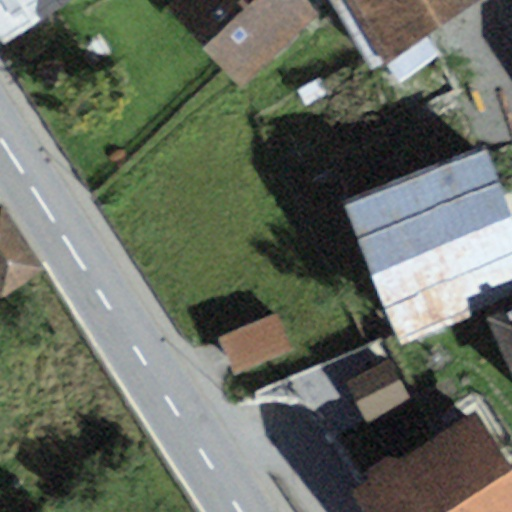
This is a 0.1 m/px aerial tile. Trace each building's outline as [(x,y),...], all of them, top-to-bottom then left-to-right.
[(0,0),(0,40),(65,0),(0,0)] [(303,0),(171,0),(165,6),(240,84),(317,14),(303,0)] [(477,0),(347,0),(395,82),(418,69),(409,47),(477,0)] [(320,78),(297,89),(305,107),(329,95),(320,78)] [(511,288),(511,210),(487,147),(415,173),(468,308),(511,288)] [(468,308),(415,173),(342,202),(398,336),(468,308)] [(3,204),(0,206),(0,287),(4,294),(43,271),(3,204)] [(511,309),(489,320),(511,371),(511,309)] [(278,313),(220,337),(235,373),(293,348),(278,313)] [(389,357),(346,380),(368,422),(411,399),(389,357)] [(511,511),(511,474),(476,417),(404,461),(389,455),(369,468),(368,485),(356,492),(367,511),(511,511)]
